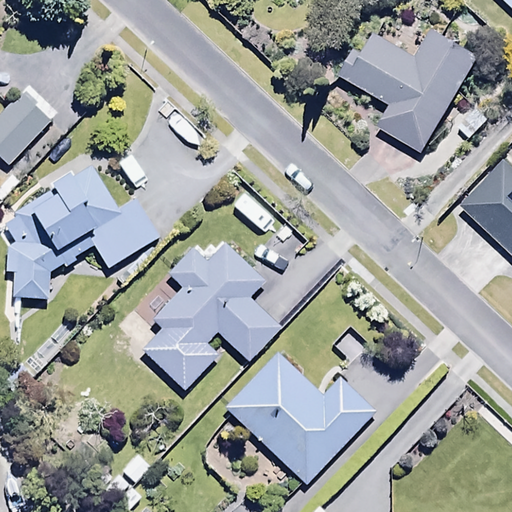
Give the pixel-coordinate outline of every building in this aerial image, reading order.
[(511,0),(497,0),(511,14),(511,0)] [(351,49),(334,76),(384,107),(372,127),(414,154),(473,61),(429,34),(414,58),(375,33),(361,55),(351,49)] [(55,114),(25,87),(0,115),(0,161),(7,168),(55,114)] [(511,176),(497,162),(455,204),(511,259),(511,176)] [(71,259),(89,247),(104,272),(153,243),(129,202),(115,211),(87,165),(67,177),(65,173),(42,187),(46,194),(0,221),(0,227),(10,245),(4,244),(3,274),(9,274),(9,299),(45,300),(45,273),(57,265),(61,271),(74,263),(71,259)] [(158,330),(137,350),(180,394),(216,359),(202,345),(212,335),(240,364),(276,329),(247,298),(260,285),(219,244),(200,262),(190,251),(163,276),(177,290),(147,319),(158,330)] [(273,354),(221,410),(303,486),(372,412),(336,379),(319,397),(273,354)]
